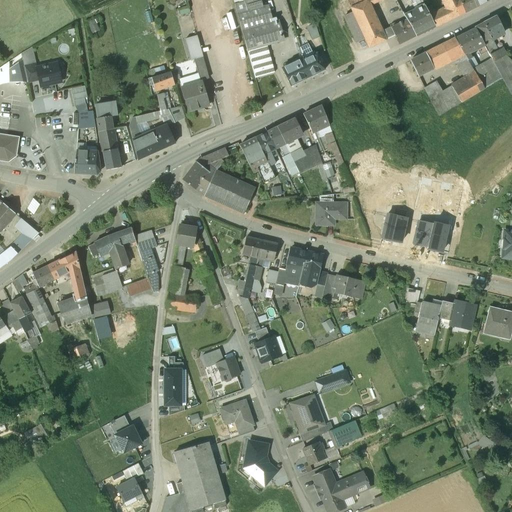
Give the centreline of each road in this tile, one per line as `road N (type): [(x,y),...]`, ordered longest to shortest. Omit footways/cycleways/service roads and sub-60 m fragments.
road 1 (tertiary): [(511,2),(162,167)]
road 2 (residential): [(511,291),(256,226),(184,196),(162,167)]
road 3 (tertiary): [(97,207),(0,280)]
